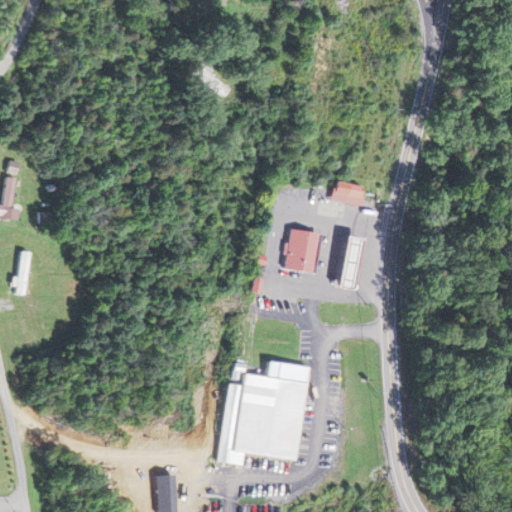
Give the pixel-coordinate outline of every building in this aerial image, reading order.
[(216,94),(224,85),(196,61),(188,70),(216,94)] [(13,163),(3,162),(2,174),(12,175),(13,163)] [(10,178),(0,177),(0,178),(0,220),(5,222),(10,178)] [(361,188),(329,183),(326,201),(358,206),(361,188)] [(314,235),(285,230),(279,270),(308,274),(314,235)] [(336,288),(347,289),(352,240),(341,239),(336,288)] [(26,252),(15,251),(10,294),(21,295),(26,252)] [(304,366),(261,361),(259,377),(236,374),(227,453),(293,460),(304,366)]
